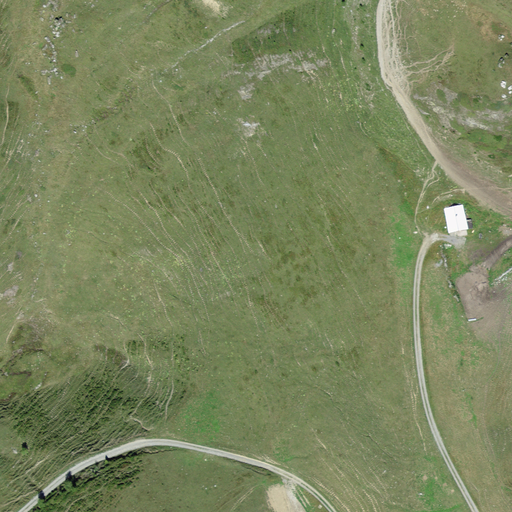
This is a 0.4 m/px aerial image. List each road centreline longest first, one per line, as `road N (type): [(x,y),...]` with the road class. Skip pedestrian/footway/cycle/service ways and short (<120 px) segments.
road 1 (track): [(22,511),(88,461),(158,442),(267,465),(317,493),(332,511)]
road 2 (track): [(474,511),(426,405),(415,315),(424,244)]
